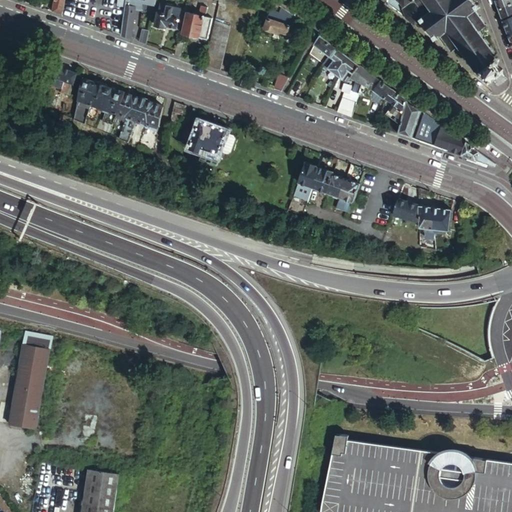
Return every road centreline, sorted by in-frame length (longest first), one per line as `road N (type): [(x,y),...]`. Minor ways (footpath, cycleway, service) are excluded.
road 1 (primary): [(511,200),(474,176),(0,12)]
road 2 (trunk): [(511,277),(435,293),(336,281),(0,169)]
road 3 (secondary): [(0,307),(375,401),(511,410)]
road 4 (trunk): [(275,511),(291,389),(265,309),(211,260),(0,177)]
road 5 (trunk): [(0,199),(198,279),(245,323),(264,379),(249,511)]
road 6 (trunk): [(0,215),(177,288),(221,323),(245,376),(227,511)]
road 7 (secondary): [(302,0),(511,151)]
road 8 (secondary): [(511,116),(348,0)]
